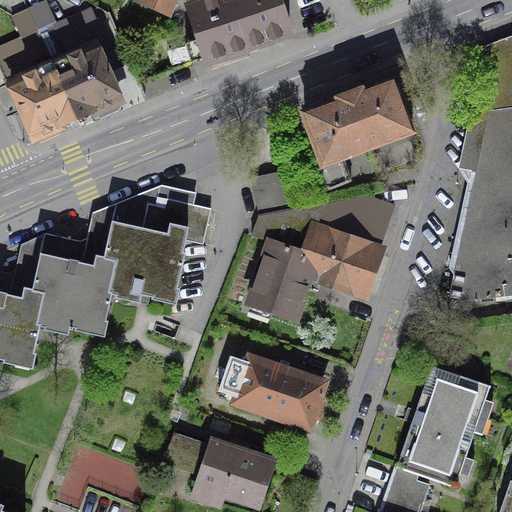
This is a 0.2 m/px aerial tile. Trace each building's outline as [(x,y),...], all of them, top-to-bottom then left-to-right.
[(136,0),(135,4),(175,23),(185,0),(136,0)] [(248,47),(232,0),(212,0),(190,7),(207,60),(230,53),(248,47)] [(232,0),(248,47),(272,40),(289,34),(278,0),(232,0)] [(96,50),(85,25),(73,30),(62,6),(32,19),(76,119),(97,110),(118,100),(96,50)] [(76,119),(32,19),(14,27),(23,48),(0,57),(0,62),(11,88),(6,90),(11,100),(28,140),(76,119)] [(85,25),(96,50),(109,45),(98,19),(85,25)] [(511,38),(485,50),(458,171),(471,188),(449,298),(487,307),(511,303),(511,38)] [(369,93),(351,99),(371,154),(415,137),(405,110),(411,108),(401,81),(369,93)] [(321,172),(371,154),(351,99),(321,111),(301,118),(321,172)] [(282,173),(252,180),(260,214),(313,202),(309,182),(285,188),(282,173)] [(119,259),(110,293),(138,298),(169,305),(184,245),(209,251),(217,218),(198,214),(201,200),(165,191),(129,206),(96,218),(87,245),(79,248),(119,259)] [(251,235),(270,242),(307,255),(301,271),(308,273),(363,290),(392,207),(368,198),(258,217),(251,235)] [(103,330),(110,293),(119,259),(79,248),(65,244),(50,240),(22,250),(11,281),(2,285),(37,293),(30,328),(52,333),(78,339),(80,327),(103,330)] [(293,318),(308,273),(301,271),(307,255),(270,242),(249,303),(293,318)] [(41,374),(52,333),(30,328),(37,293),(2,285),(0,284),(0,374),(7,376),(9,367),(41,374)] [(326,381),(247,353),(231,399),(309,427),(326,381)] [(490,386),(431,366),(397,467),(456,487),(490,386)] [(268,458),(208,437),(188,495),(220,506),(225,492),(252,502),(268,458)] [(395,473),(381,511),(427,511),(431,500),(425,498),(429,484),(395,473)] [(511,511),(511,480),(499,511),(511,511)]
